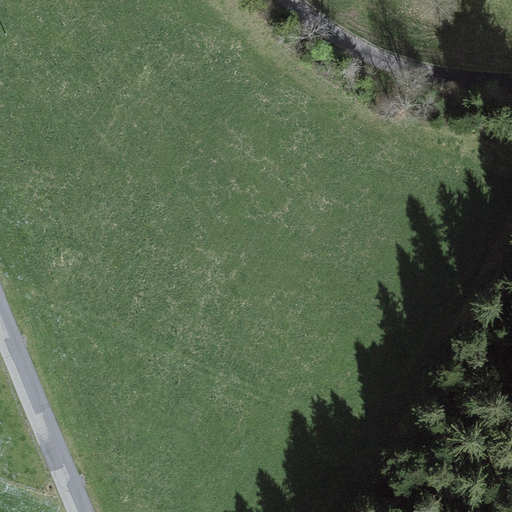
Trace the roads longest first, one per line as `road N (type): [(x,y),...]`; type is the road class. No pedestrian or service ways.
road 1 (unclassified): [(511,83),(432,75),(365,54),(289,0)]
road 2 (unclassified): [(0,317),(79,511)]
